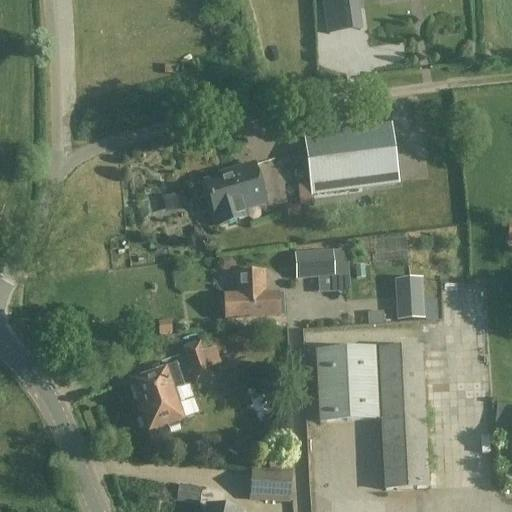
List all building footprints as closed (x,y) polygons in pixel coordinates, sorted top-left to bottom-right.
[(292,34),(288,18),(292,17),(287,0),(268,0),(270,7),(262,9),(271,40),(292,34)] [(356,0),(324,0),(329,33),(361,29),(356,0)] [(390,126),(303,137),(311,195),(397,184),(390,126)] [(230,178),(205,185),(218,229),(245,221),(242,212),(266,205),(254,167),(229,174),(230,178)] [(299,208),(299,206),(287,208),(288,217),(300,215),(299,208)] [(335,279),(333,254),(333,253),(295,255),(297,282),(318,280),(334,279),(335,279)] [(334,279),(334,290),(335,294),(350,293),(348,253),(333,254),(335,279),(334,279)] [(223,272),(231,271),(233,268),(233,264),(232,261),(229,260),(221,261),(219,265),(219,269),(223,272)] [(280,318),(279,296),(266,296),(265,274),(236,275),(237,296),(222,297),(223,320),(237,320),(280,318)] [(334,290),(334,279),(318,280),(319,292),(334,290)] [(425,302),(426,322),(438,322),(436,302),(425,302)] [(201,343),(183,349),(195,386),(213,381),(208,366),(222,361),(216,344),(202,349),(201,343)] [(433,398),(455,398),(454,344),(432,344),(433,398)] [(381,423),(384,493),(428,491),(421,349),(375,350),(315,353),(319,426),(381,423)] [(150,374),(152,378),(133,385),(149,434),(181,423),(176,407),(180,405),(176,392),(184,389),(176,366),(163,370),(163,369),(150,374)] [(251,471),(249,503),(290,505),(292,474),(251,471)] [(180,486),(177,503),(199,507),(202,490),(180,486)] [(0,503),(0,511),(32,511),(33,509),(0,503)]
